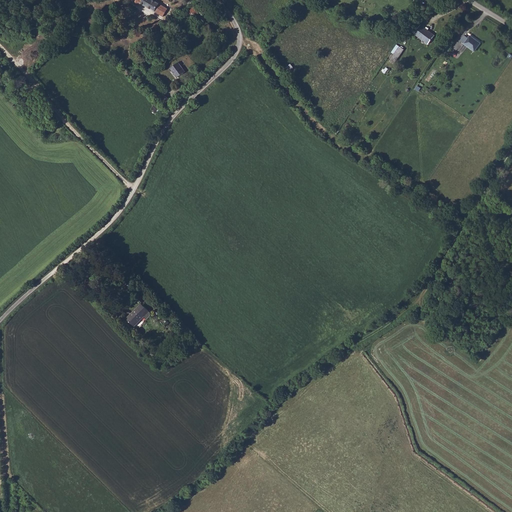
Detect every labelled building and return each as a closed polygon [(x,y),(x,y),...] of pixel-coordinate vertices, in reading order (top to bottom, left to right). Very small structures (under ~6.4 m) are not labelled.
[(166,2),(162,0),(136,0),(137,0),(143,0),(161,10),(166,2)] [(191,0),(188,3),(193,9),(199,4),(199,3),(197,3),(198,1),(197,0),(191,0)] [(425,28),(420,25),(414,33),(428,44),(435,35),(428,30),(429,28),(426,27),(425,28)] [(468,38),(464,35),(460,41),(474,51),(480,43),(470,36),(468,38)] [(383,54),(386,57),(399,41),(393,38),(383,54)] [(399,41),(386,57),(389,58),(400,42),(399,41)] [(178,62),(171,67),(177,76),(185,71),(178,62)] [(161,91),(158,94),(167,102),(170,99),(161,91)] [(156,103),(152,109),(157,113),(161,106),(156,103)] [(141,302),(125,317),(132,324),(143,314),(146,317),(152,312),(141,302)]
